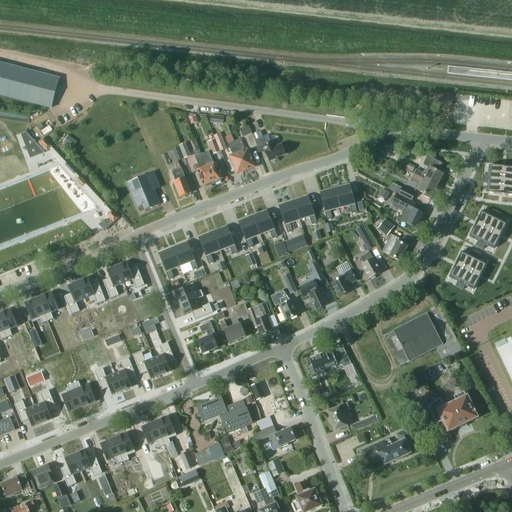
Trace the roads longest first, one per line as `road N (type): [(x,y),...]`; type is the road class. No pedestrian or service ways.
road 1 (residential): [(280,347),(411,276),(484,140)]
road 2 (residential): [(382,128),(105,93)]
road 3 (unclassified): [(135,239),(356,149),(382,128)]
road 4 (residential): [(0,464),(193,384)]
road 5 (residential): [(342,511),(280,347)]
road 6 (residential): [(193,384),(135,239)]
road 7 (unclassified): [(0,292),(135,239)]
